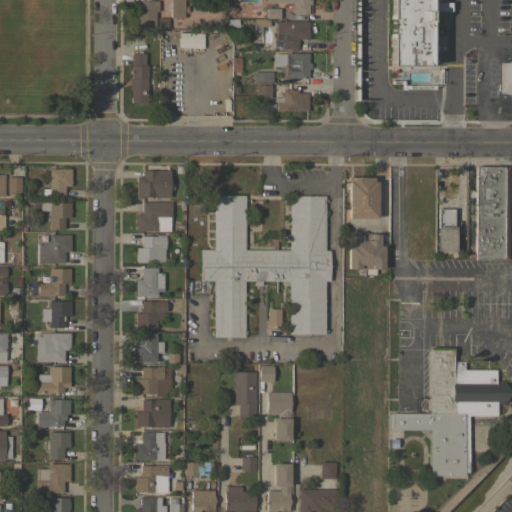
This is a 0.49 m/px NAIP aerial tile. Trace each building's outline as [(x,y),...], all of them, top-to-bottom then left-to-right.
[(157,0),(157,11),(154,11),(154,26),(137,25),(138,15),(133,15),(133,8),(136,8),(136,2),(138,1),(138,0),(157,0)] [(183,0),(183,18),(169,18),(169,0),(183,0)] [(310,0),(310,13),(307,13),(307,14),(293,14),(293,2),(285,2),(285,8),(279,8),(279,18),(268,18),(268,26),(260,26),(260,32),(253,32),(253,18),(265,18),(265,0),(310,0)] [(387,0),(387,66),(427,67),(428,0),(387,0)] [(449,0),(449,111),(431,111),(431,0),(449,0)] [(237,18),(238,27),(239,31),(235,32),(235,33),(232,33),(231,29),(226,29),(225,27),(227,27),(226,19),(237,18)] [(307,21),(307,39),(297,39),(297,49),(282,49),(282,40),(274,40),(276,22),(282,22),(282,21),(307,21)] [(146,103),(130,103),(130,88),(128,88),(128,78),(130,78),(130,53),(144,53),(144,65),(146,65),(146,103)] [(307,78),(278,78),(278,66),(272,66),(272,53),(284,53),(307,53),(307,78)] [(511,93),(497,93),(498,59),(510,59),(510,61),(511,61),(511,93)] [(252,82),(252,71),(271,71),(271,82),(252,82)] [(412,77),(412,96),(393,96),(393,77),(412,77)] [(270,84),(269,98),(254,97),(255,84),(270,84)] [(306,110),(275,110),(275,102),(274,102),(274,97),(282,96),(282,89),(297,89),(297,92),(306,92),(306,110)] [(474,166),(507,166),(506,259),(474,259),(474,166)] [(69,169),(69,186),(64,185),(63,198),(48,197),(48,196),(42,196),(42,188),(48,189),(48,168),(69,169)] [(168,197),(135,197),(135,176),(142,176),(142,169),(168,169),(168,197)] [(21,177),(20,192),(5,192),(6,176),(21,177)] [(347,176),(352,176),(352,178),(376,178),(375,218),(347,217),(347,176)] [(471,251),(472,192),(465,192),(463,251),(471,251)] [(212,280),(199,280),(199,249),(212,249),(213,195),(244,195),(244,249),(288,249),(288,195),(324,195),(324,250),(329,250),(328,281),(324,281),(323,333),(287,333),(288,281),(260,280),(260,285),(253,285),(253,280),(243,280),(243,337),(212,336),(212,280)] [(69,218),(63,218),(63,229),(48,229),(48,210),(39,210),(39,201),(69,202),(69,218)] [(134,230),(135,213),(140,213),(140,202),(170,202),(170,218),(169,218),(169,230),(134,230)] [(436,208),(452,208),(453,226),(454,226),(454,250),(436,250),(436,208)] [(347,242),(350,242),(350,233),(378,233),(378,243),(382,243),(382,268),(370,268),(370,267),(359,267),(359,268),(347,268),(347,242)] [(69,234),(69,251),(63,251),(63,263),(36,263),(36,240),(47,240),(48,234),(69,234)] [(134,262),(135,247),(140,247),(140,242),(141,242),(141,236),(154,236),(154,234),(164,234),(164,247),(163,247),(163,262),(134,262)] [(68,283),(62,283),(62,295),(48,294),(48,295),(28,295),(28,287),(36,287),(36,281),(42,282),(43,274),(48,274),(48,267),(69,268),(68,283)] [(156,275),(161,275),(161,287),(156,287),(156,296),(134,296),(134,279),(140,279),(140,267),(156,267),(156,275)] [(48,301),(48,299),(53,299),(53,300),(69,301),(68,316),(63,316),(63,321),(62,321),(62,327),(47,327),(47,321),(39,321),(40,308),(47,308),(47,301),(48,301)] [(134,312),(139,312),(139,308),(141,308),(140,300),(165,300),(165,311),(161,311),(162,319),(155,319),(155,327),(135,328),(134,312)] [(266,308),(279,308),(278,325),(266,325),(266,308)] [(34,332),(69,332),(68,350),(62,350),(62,361),(34,361),(34,332)] [(134,340),(140,340),(140,332),(155,333),(155,341),(162,341),(162,352),(155,352),(155,362),(133,361),(134,340)] [(428,429),(389,429),(389,413),(427,413),(427,348),(451,348),(451,360),(463,360),(463,369),(494,369),(494,380),(504,380),(504,401),(494,401),(494,415),(466,415),(466,473),(461,473),(461,475),(428,475),(428,429)] [(271,381),(257,381),(257,365),(271,365),(271,381)] [(68,366),(68,381),(62,381),(62,393),(47,393),(47,386),(37,386),(37,374),(47,374),(47,366),(68,366)] [(169,388),(164,388),(164,396),(154,395),(154,393),(134,393),(134,378),(140,378),(140,366),(153,366),(161,366),(161,367),(169,367),(169,388)] [(233,371),(254,371),(254,403),(254,416),(236,416),(236,404),(233,404),(233,371)] [(289,392),(289,440),(272,439),(273,419),(274,419),(274,417),(277,417),(277,414),(264,414),(265,391),(289,392)] [(153,427),(153,426),(133,426),(134,411),(139,411),(140,399),(151,399),(151,398),(167,398),(167,412),(175,413),(175,426),(167,426),(167,427),(153,427)] [(68,399),(68,414),(64,414),(64,419),(61,419),(61,426),(35,426),(35,412),(47,412),(47,399),(68,399)] [(0,459),(0,430),(3,430),(3,436),(10,436),(10,458),(4,458),(4,459),(0,459)] [(47,431),(68,432),(67,447),(62,447),(62,451),(61,451),(61,459),(46,459),(47,431)] [(133,442),(134,442),(134,439),(139,439),(139,431),(155,431),(155,432),(161,432),(161,442),(162,442),(162,458),(154,459),(133,460),(133,442)] [(254,470),(239,470),(239,456),(254,456),(254,470)] [(182,461),(195,461),(200,461),(200,466),(195,466),(195,475),(182,475),(182,461)] [(297,511),(297,488),(315,489),(315,477),(318,477),(319,461),(334,462),(333,478),(336,478),(335,507),(332,507),(332,508),(319,508),(319,510),(309,510),(309,511),(297,511)] [(287,511),(264,511),(265,490),(279,490),(279,485),(274,485),(272,485),(272,464),(274,464),(274,462),(288,463),(287,511)] [(34,492),(34,480),(46,480),(46,463),(68,463),(67,481),(61,481),(61,492),(34,492)] [(133,491),(133,476),(138,476),(138,472),(139,472),(139,465),(153,465),(153,464),(166,464),(165,492),(133,491)] [(253,511),(223,511),(223,490),(225,490),(225,486),(240,486),(240,491),(253,491),(253,511)] [(212,490),(212,511),(209,511),(209,509),(199,509),(199,511),(189,511),(190,489),(212,490)] [(132,511),(132,508),(139,508),(139,496),(154,496),(154,505),(163,505),(163,511),(132,511)] [(67,497),(67,511),(35,511),(35,505),(46,506),(46,497),(67,497)] [(167,511),(167,503),(181,503),(181,511),(167,511)]
